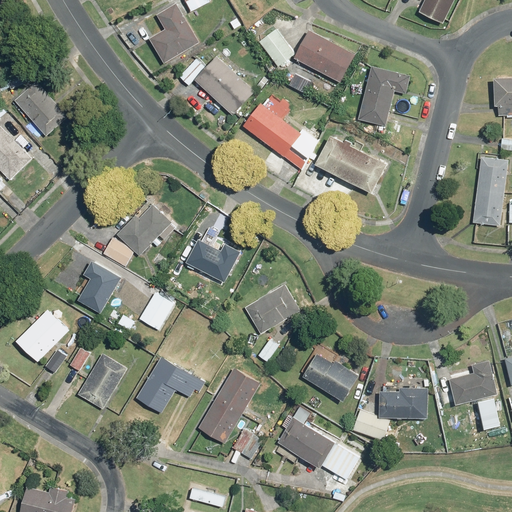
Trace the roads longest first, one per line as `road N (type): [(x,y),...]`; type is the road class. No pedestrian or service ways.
road 1 (residential): [(410,260),(285,212),(157,118)]
road 2 (residential): [(0,274),(157,118)]
road 3 (residential): [(460,61),(410,260)]
road 4 (residential): [(116,511),(107,464),(0,395)]
road 5 (residential): [(157,118),(64,0)]
road 6 (residential): [(333,0),(460,61)]
